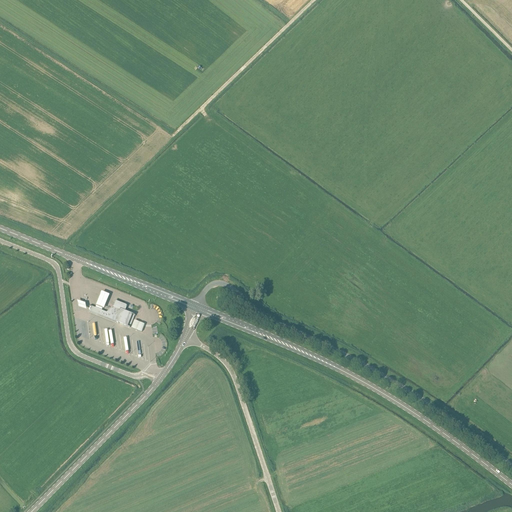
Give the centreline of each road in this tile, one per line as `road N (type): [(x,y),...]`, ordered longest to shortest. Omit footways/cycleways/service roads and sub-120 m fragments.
road 1 (unclassified): [(511,465),(409,390),(275,321),(223,283),(209,284),(197,308)]
road 2 (secondary): [(511,485),(376,388),(197,308)]
road 3 (unclassified): [(162,374),(132,376),(79,355),(69,342),(55,264),(0,240)]
road 4 (secondary): [(197,308),(0,228)]
road 5 (unclassified): [(278,511),(229,367),(185,336)]
road 6 (track): [(173,135),(315,0)]
road 7 (tertiary): [(31,511),(162,374)]
